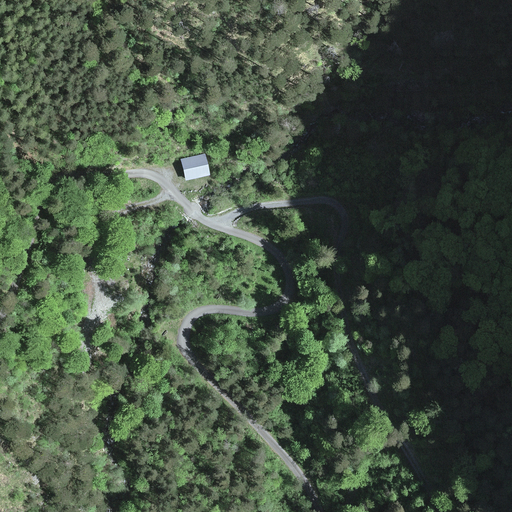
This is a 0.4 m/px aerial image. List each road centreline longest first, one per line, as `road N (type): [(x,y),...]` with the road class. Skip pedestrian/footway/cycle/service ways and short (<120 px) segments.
road 1 (track): [(321,511),(279,449),(186,350),(189,318),(198,313),(275,309),(288,299),(283,262),(251,237),(198,217),(155,176),(75,173),(45,187),(0,316)]
road 2 (track): [(218,227),(252,207),(341,202),(338,294),(351,343),(377,407),(440,511)]
road 3 (track): [(116,285),(94,266),(92,243),(110,216),(173,191)]
